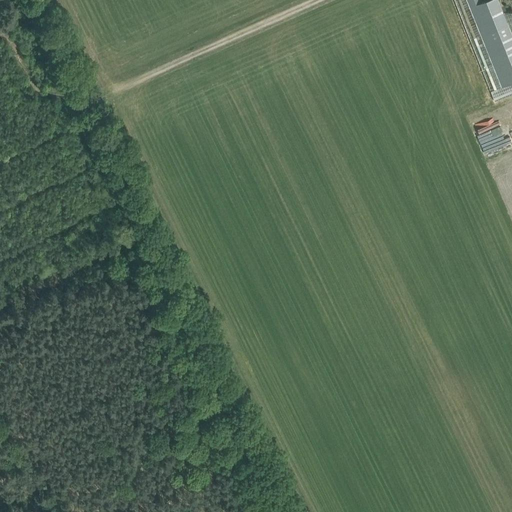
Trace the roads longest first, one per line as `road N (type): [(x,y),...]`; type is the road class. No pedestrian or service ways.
road 1 (track): [(288,511),(147,231)]
road 2 (track): [(147,231),(35,0)]
road 3 (track): [(320,0),(86,102)]
road 4 (track): [(147,231),(0,302)]
